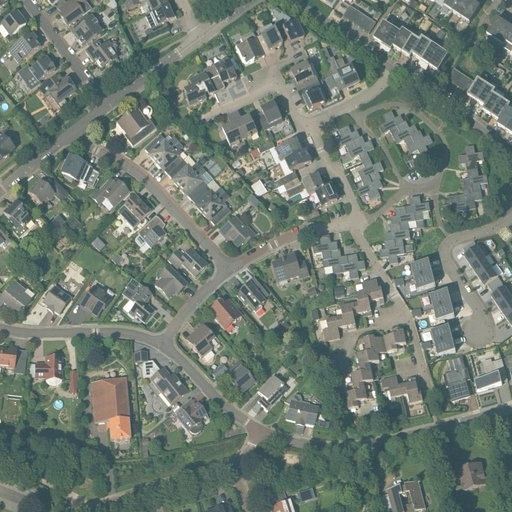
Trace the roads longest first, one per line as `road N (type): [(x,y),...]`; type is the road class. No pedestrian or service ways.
road 1 (residential): [(260,431),(297,443),(362,446),(511,408)]
road 2 (residential): [(230,270),(144,180),(69,133)]
road 3 (residential): [(406,189),(435,186),(444,157),(437,132),(400,105),(357,119)]
road 4 (residential): [(161,344),(118,332),(0,327)]
road 5 (residential): [(85,511),(235,463)]
road 6 (residential): [(511,160),(392,70)]
road 7 (residential): [(312,127),(303,129),(279,87),(196,121)]
road 8 (residential): [(25,0),(90,81),(99,109)]
road 9 (residential): [(230,270),(301,230),(352,227)]
road 10 (residential): [(260,431),(161,344)]
road 11 (residential): [(99,109),(196,36)]
